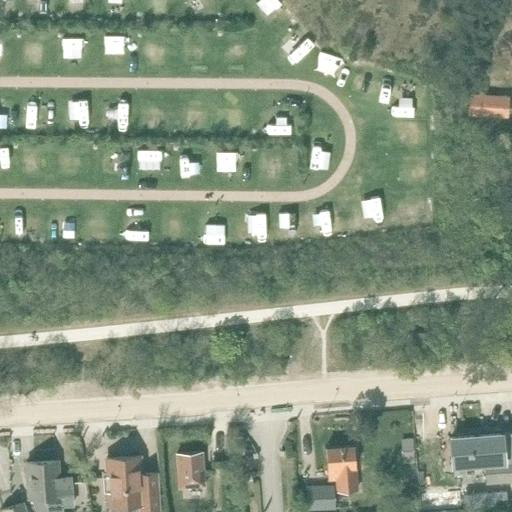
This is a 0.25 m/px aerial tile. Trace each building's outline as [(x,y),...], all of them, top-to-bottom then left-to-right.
[(469,95),(468,114),(507,116),(508,97),(469,95)] [(503,464),(484,465),(485,483),(511,481),(511,485),(511,435),(501,436),(503,464)] [(484,465),(503,464),(501,436),(450,440),(452,467),(484,465)] [(400,439),(401,464),(414,463),(413,439),(400,439)] [(352,447),(324,449),(327,481),(335,481),(336,492),(355,491),(352,447)] [(202,452),(176,454),(178,488),(204,486),(202,452)] [(159,511),(156,473),(140,474),(139,456),(106,459),(107,473),(103,473),(105,505),(109,505),(109,506),(139,504),(139,511),(159,511)] [(45,464),(27,465),(29,498),(32,498),(35,511),(60,511),(60,509),(71,508),(69,480),(57,480),(56,464),(45,465),(45,464)] [(334,490),(306,490),(306,510),(334,510),(334,490)] [(506,491),(463,495),(464,508),(507,505),(506,491)] [(25,511),(22,502),(1,509),(1,511),(25,511)]
